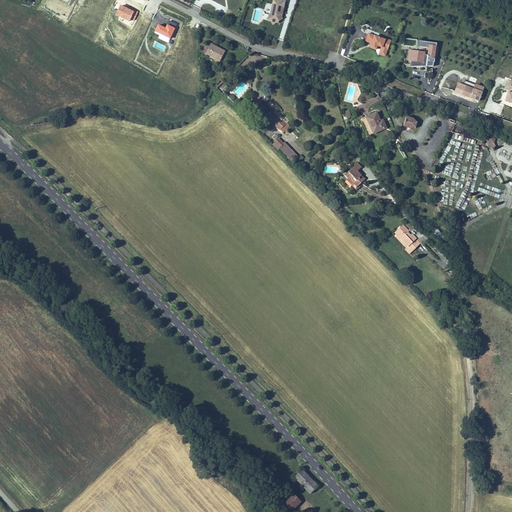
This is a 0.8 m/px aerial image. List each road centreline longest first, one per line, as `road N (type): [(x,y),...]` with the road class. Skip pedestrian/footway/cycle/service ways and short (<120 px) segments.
road 1 (tertiary): [(357,511),(0,144)]
road 2 (unclassified): [(164,0),(258,46),(334,64),(511,131)]
